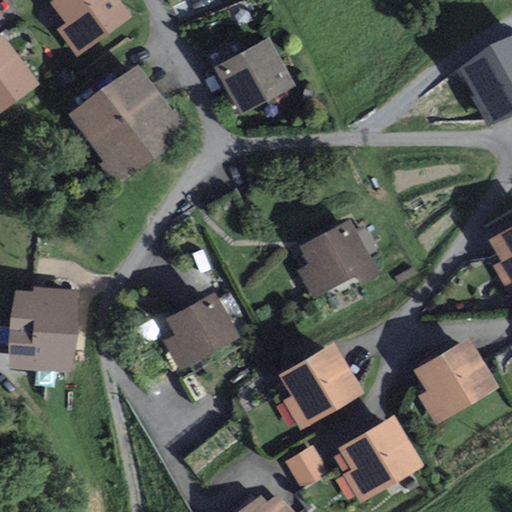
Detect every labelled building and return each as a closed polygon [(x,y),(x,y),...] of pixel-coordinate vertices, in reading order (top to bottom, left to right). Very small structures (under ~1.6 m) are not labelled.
[(128,16),(116,0),(54,0),(70,22),(60,29),(77,53),(128,16)] [(292,84),(268,39),(217,67),(241,112),(292,84)] [(511,39),(466,64),(495,118),(511,109),(511,39)] [(0,108),(35,82),(3,40),(0,41),(0,108)] [(168,112),(136,69),(76,114),(121,175),(186,127),(172,109),(168,112)] [(511,210),(486,219),(491,232),(511,225),(511,210)] [(376,272),(349,222),(305,245),(314,262),(302,268),(316,295),(359,272),(363,279),(376,272)] [(511,289),(511,228),(493,240),(505,262),(497,266),(511,290),(511,289)] [(75,295),(17,291),(11,364),(69,368),(75,295)] [(235,336),(213,296),(170,319),(178,334),(168,340),(182,365),(235,336)] [(496,386),(469,341),(421,370),(433,389),(422,395),(438,421),(496,386)] [(360,392),(333,346),(285,374),(297,395),(287,400),(302,426),(360,392)] [(421,464),(392,417),(342,448),(355,469),(346,475),(361,501),(421,464)] [(325,470),(311,448),(289,462),(303,484),(325,470)] [(268,505),(260,497),(244,511),(291,511),(277,496),(268,505)]
